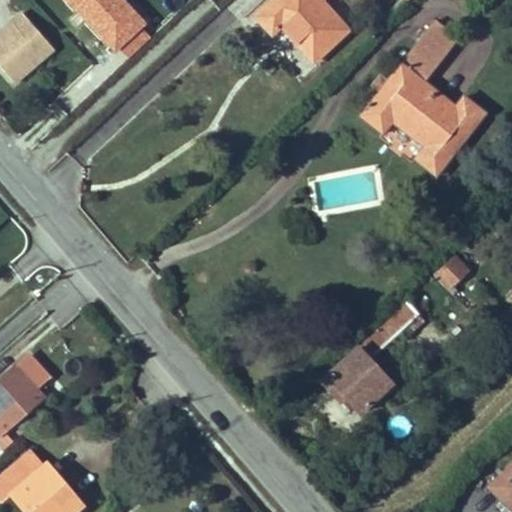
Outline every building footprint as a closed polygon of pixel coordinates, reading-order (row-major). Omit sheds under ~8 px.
[(148,24),(125,0),(63,0),(111,51),(119,46),(129,57),(151,37),(143,28),(148,24)] [(315,62),(348,31),(322,2),(323,0),(273,0),(256,16),(272,33),(280,26),(315,62)] [(37,31),(19,11),(7,21),(27,41),(37,31)] [(0,67),(14,82),(53,46),(37,31),(27,41),(7,21),(0,28),(0,67)] [(455,108),(423,81),(457,39),(457,37),(437,21),(388,81),(381,91),(360,115),(383,134),(392,122),(425,147),(415,159),(436,175),(447,161),(444,159),(467,129),(470,130),(484,113),(463,97),(455,108)] [(381,91),(388,81),(383,78),(375,87),(381,91)] [(451,283),(467,269),(455,257),(437,275),(454,294),(457,290),(451,283)] [(391,384),(369,360),(400,331),(405,336),(423,321),(406,304),(323,380),(336,395),(342,391),(360,412),(391,384)] [(0,435),(42,398),(14,367),(0,379),(0,435)] [(58,488),(29,453),(0,477),(0,499),(3,503),(12,495),(26,511),(76,511),(82,508),(62,484),(58,488)] [(511,511),(511,463),(493,482),(507,497),(502,502),(511,511)] [(507,497),(493,482),(487,488),(502,502),(507,497)]
